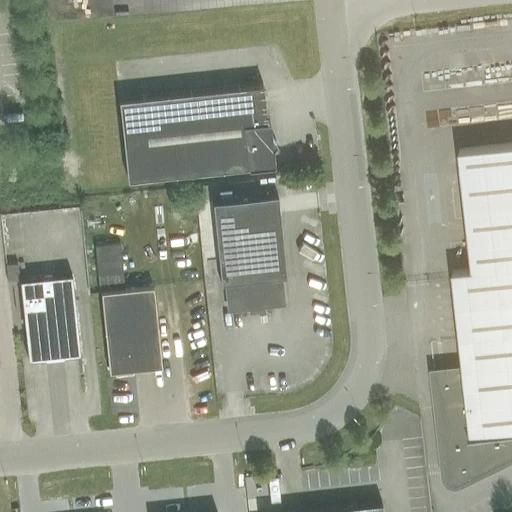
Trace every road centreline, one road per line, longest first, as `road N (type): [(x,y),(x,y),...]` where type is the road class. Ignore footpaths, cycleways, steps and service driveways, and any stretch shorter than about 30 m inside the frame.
road 1 (unclassified): [(0,464),(288,433),(320,426),(358,393),(369,340),(331,13)]
road 2 (unclassified): [(331,13),(456,0)]
